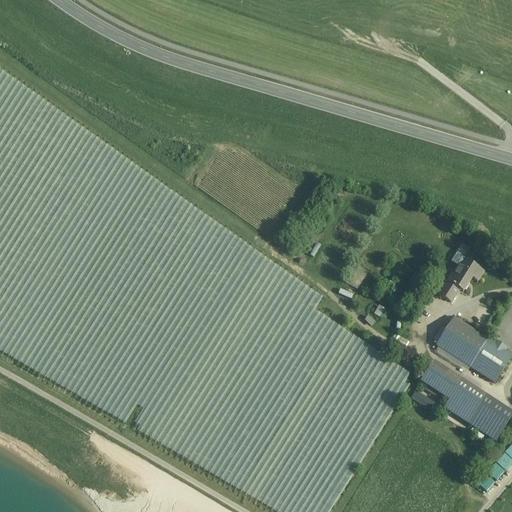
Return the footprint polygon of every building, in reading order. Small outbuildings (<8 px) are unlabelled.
[(487,272),(464,258),(441,295),(454,303),(462,291),(466,293),(475,279),(481,282),(487,272)] [(357,288),(366,271),(356,266),(347,284),(357,288)] [(496,343),(456,318),(438,346),(497,383),(511,359),(511,352),(509,350),(510,348),(498,340),(496,343)] [(464,382),(435,364),(423,384),(452,401),(464,382)] [(409,400),(428,410),(433,401),(413,391),(409,400)] [(501,454),(492,463),(500,472),(510,463),(501,454)]
